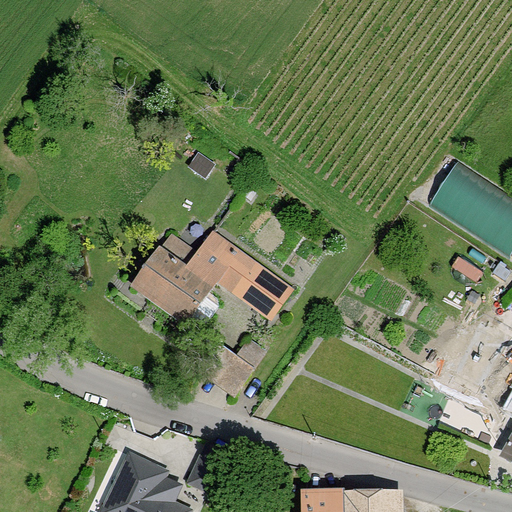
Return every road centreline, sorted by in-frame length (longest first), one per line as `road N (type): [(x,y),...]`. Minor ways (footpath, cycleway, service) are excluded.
road 1 (unclassified): [(0,335),(75,376),(157,407),(511,507)]
road 2 (track): [(0,133),(76,34),(93,29),(251,139)]
